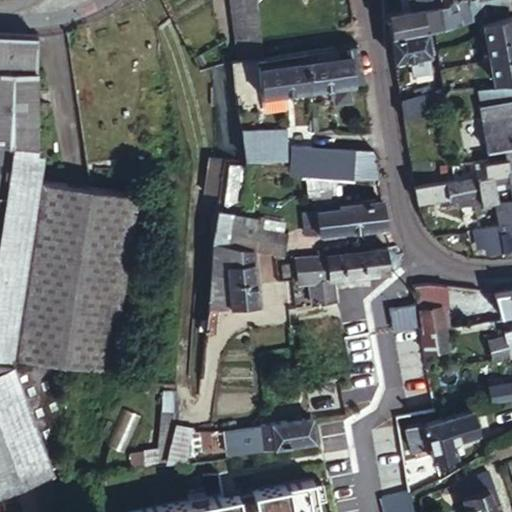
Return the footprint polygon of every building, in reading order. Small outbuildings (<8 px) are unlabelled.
[(233,0),(239,35),(262,32),(259,14),(257,0),(233,0)] [(257,0),(259,14),(283,0),(257,0)] [(469,18),(464,0),(449,0),(446,4),(437,5),(421,8),(420,0),(397,0),(399,11),(385,14),(388,34),(423,29),(428,28),(432,27),(445,25),(469,18)] [(464,0),(469,18),(509,6),(508,0),(464,0)] [(511,34),(511,19),(511,13),(483,20),(487,40),(511,34)] [(431,55),(428,28),(423,29),(427,56),(431,55)] [(423,29),(388,34),(393,61),(427,56),(423,29)] [(0,486),(63,464),(75,365),(13,356),(39,181),(41,163),(43,148),(36,147),(35,33),(0,30),(0,486)] [(239,35),(243,60),(258,58),(256,47),(264,46),(262,32),(239,35)] [(511,55),(511,34),(487,40),(490,60),(511,55)] [(305,54),(310,87),(332,84),(335,100),(351,97),(348,81),(363,79),(359,45),(342,48),(343,56),(340,57),(339,49),(305,54)] [(256,47),(258,58),(266,57),(264,46),(256,47)] [(261,95),(310,87),(305,54),(256,62),(261,95)] [(511,79),(511,55),(490,60),(494,80),(511,79)] [(429,90),(426,84),(412,89),(415,96),(429,90)] [(333,116),(367,112),(365,95),(351,97),(335,100),(330,100),(333,116)] [(420,95),(400,104),(403,121),(426,112),(421,99),(420,95)] [(431,95),(421,99),(426,112),(429,111),(435,106),(431,95)] [(511,168),(511,100),(478,105),(487,157),(506,154),(509,169),(511,168)] [(247,155),(286,157),(287,124),(243,125),(247,155)] [(292,168),(378,175),(374,149),(295,143),(292,168)] [(487,157),(478,158),(480,167),(478,175),(479,183),(494,182),(492,174),(509,171),(511,185),(511,168),(509,169),(506,154),(487,157)] [(209,193),(225,194),(228,159),(213,158),(209,193)] [(492,174),(494,182),(497,200),(511,197),(511,185),(509,171),(492,174)] [(478,175),(413,182),(416,200),(470,193),(472,205),(495,201),(497,200),(494,182),(479,183),(478,175)] [(13,356),(75,365),(85,367),(87,361),(115,364),(140,198),(39,181),(13,356)] [(385,220),(383,197),(340,203),(341,206),(299,213),(302,227),(320,225),(322,230),(385,220)] [(511,197),(497,200),(495,201),(500,227),(504,248),(511,247),(511,197)] [(470,212),(473,231),(479,230),(476,211),(470,212)] [(254,248),(282,252),(286,222),(234,214),(230,244),(254,248)] [(489,250),(504,248),(500,227),(486,229),(488,242),(489,250)] [(479,230),(473,231),(480,246),(488,242),(486,229),(479,230)] [(211,303),(207,331),(217,333),(221,309),(261,304),(254,248),(230,244),(214,242),(211,303)] [(328,278),(334,277),(391,271),(388,247),(325,253),(328,278)] [(312,301),(330,300),(328,278),(325,253),(292,256),(294,263),(295,263),(297,280),(309,279),(312,301)] [(280,276),(291,275),(290,261),(279,262),(280,276)] [(330,300),(337,299),(334,277),(328,278),(330,300)] [(422,323),(446,318),(443,298),(418,302),(422,323)] [(388,307),(392,327),(422,324),(422,323),(418,302),(404,305),(388,307)] [(422,324),(427,347),(451,342),(446,318),(422,323),(422,324)] [(511,349),(511,323),(507,325),(508,331),(492,333),(495,350),(511,346),(511,350),(511,349)] [(87,361),(85,367),(114,371),(115,364),(87,361)] [(491,397),(511,393),(511,377),(488,381),(491,397)] [(471,405),(404,422),(413,454),(430,449),(432,454),(455,448),(451,434),(477,428),(471,405)] [(229,449),(316,436),(313,413),(261,421),(261,422),(226,427),(229,449)] [(511,437),(501,444),(502,452),(511,449),(511,437)] [(465,511),(473,511),(501,503),(488,469),(454,482),(457,490),(465,511)] [(62,511),(59,496),(57,495),(56,484),(54,476),(23,482),(30,511),(62,511)] [(224,491),(128,507),(128,511),(320,511),(315,477),(253,487),(253,490),(239,492),(224,495),(224,491)] [(389,511),(417,511),(411,487),(385,493),(389,511)] [(453,492),(460,511),(465,511),(457,490),(453,492)] [(505,511),(501,503),(473,511),(505,511)]
